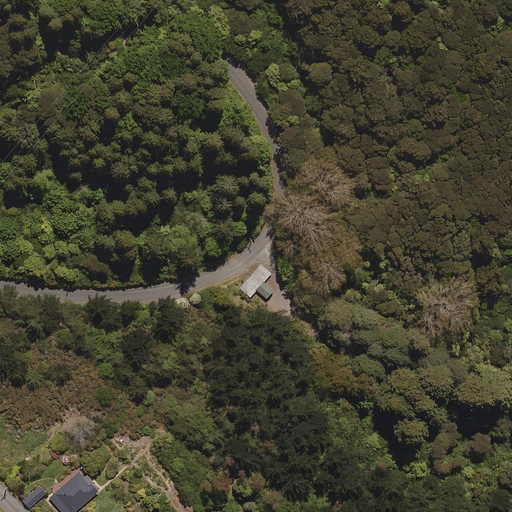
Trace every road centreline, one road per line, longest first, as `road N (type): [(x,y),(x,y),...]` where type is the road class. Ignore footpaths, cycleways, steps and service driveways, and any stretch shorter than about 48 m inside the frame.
road 1 (unclassified): [(511,385),(378,341),(319,304),(261,246)]
road 2 (unclassified): [(261,246),(275,227),(285,182),(275,137),(224,61),(168,0)]
road 3 (unclassified): [(0,286),(67,297),(159,293),(212,278),(261,246)]
